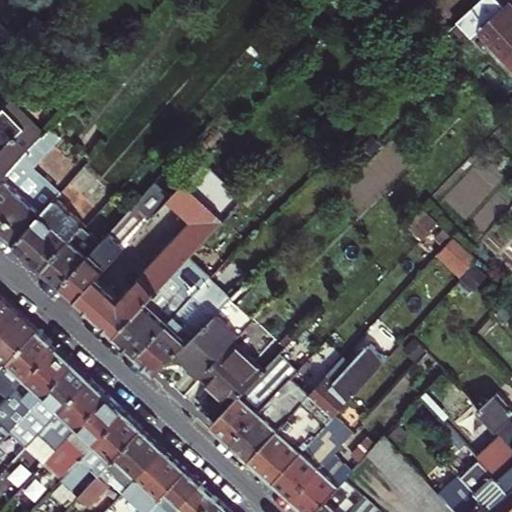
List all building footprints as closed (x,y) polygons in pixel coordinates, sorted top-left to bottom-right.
[(503,4),(499,0),(478,0),(457,20),(460,24),(455,28),(462,35),(468,31),(472,37),(479,30),(511,65),(511,5),(507,1),(503,4)] [(0,43),(9,34),(0,25),(0,43)] [(22,159),(48,130),(12,98),(0,110),(0,179),(2,182),(22,159)] [(0,226),(17,242),(65,187),(38,164),(59,139),(48,130),(22,159),(2,182),(0,184),(0,226)] [(206,238),(235,205),(211,181),(219,172),(209,162),(200,170),(198,170),(175,195),(172,198),(193,219),(179,234),(149,267),(127,247),(79,299),(104,322),(117,335),(179,267),(206,238)] [(79,299),(102,275),(127,247),(157,214),(172,198),(175,195),(159,181),(104,240),(63,284),(71,292),(79,299)] [(65,187),(17,242),(31,255),(45,268),(87,224),(96,213),(67,184),(65,187)] [(157,214),(179,234),(193,219),(172,198),(157,214)] [(422,206),(408,221),(426,237),(440,222),(422,206)] [(54,276),(63,284),(104,240),(87,224),(45,268),(54,276)] [(457,237),(442,253),(466,275),(480,259),(457,237)] [(139,355),(204,286),(209,281),(230,260),(206,238),(179,267),(117,335),(128,345),(139,355)] [(176,354),(231,299),(258,272),(238,252),(230,260),(209,281),(204,286),(139,355),(148,363),(158,372),(176,354)] [(0,287),(0,331),(22,309),(11,298),(0,288),(0,287)] [(231,299),(176,354),(189,365),(202,377),(234,343),(244,332),(230,319),(239,308),(231,299)] [(0,350),(10,360),(40,328),(22,309),(0,331),(0,350)] [(0,387),(1,386),(11,396),(58,345),(49,337),(40,328),(10,360),(0,371),(0,387)] [(247,355),(234,343),(202,377),(209,383),(216,390),(247,355)] [(0,429),(9,420),(17,427),(76,362),(67,354),(58,345),(11,396),(9,398),(0,408),(0,429)] [(276,482),(339,414),(388,360),(372,345),(352,366),(337,382),(330,375),(314,393),(253,460),(265,471),(276,482)] [(283,352),(264,372),(232,406),(215,425),(225,434),(234,443),(296,377),(302,370),(283,352)] [(232,406),(264,372),(247,355),(216,390),(232,406)] [(352,366),(345,359),(330,375),(337,382),(352,366)] [(31,445),(93,377),(85,370),(76,362),(17,427),(13,431),(29,446),(31,445)] [(102,386),(93,377),(31,445),(48,462),(111,394),(102,386)] [(314,393),(296,377),(234,443),(244,452),(253,460),(314,393)] [(511,379),(500,391),(511,404),(511,379)] [(511,404),(500,391),(482,408),(492,418),(507,434),(511,439),(511,404)] [(111,394),(48,462),(65,477),(128,409),(120,402),(111,394)] [(128,409),(65,477),(83,494),(146,426),(137,418),(128,409)] [(295,499),(336,454),(340,449),(345,444),(357,430),(339,414),(276,482),(286,490),(295,499)] [(156,436),(146,426),(83,494),(80,496),(91,506),(105,492),(102,489),(110,480),(113,483),(123,492),(167,446),(156,436)] [(486,460),(511,487),(511,439),(507,434),(483,457),(486,460)] [(379,445),(368,457),(405,496),(421,511),(460,511),(443,493),(387,436),(379,445)] [(379,445),(370,437),(354,454),(363,463),(368,457),(379,445)] [(167,446),(123,492),(123,494),(142,511),(148,511),(190,467),(178,456),(167,446)] [(318,511),(349,478),(355,472),(336,454),(295,499),(304,508),(309,511),(318,511)] [(511,511),(511,487),(486,460),(466,479),(498,511),(511,511)] [(176,511),(205,481),(197,474),(190,467),(148,511),(176,511)] [(462,475),(443,493),(460,511),(498,511),(466,479),(462,475)] [(80,496),(83,494),(65,477),(53,490),(71,506),(80,496)] [(352,511),(368,496),(349,478),(318,511),(352,511)] [(110,480),(102,489),(105,492),(113,483),(110,480)] [(204,511),(220,495),(212,488),(205,481),(176,511),(204,511)] [(220,495),(204,511),(233,511),(235,510),(235,509),(227,502),(220,495)] [(384,511),(368,496),(352,511),(384,511)]
